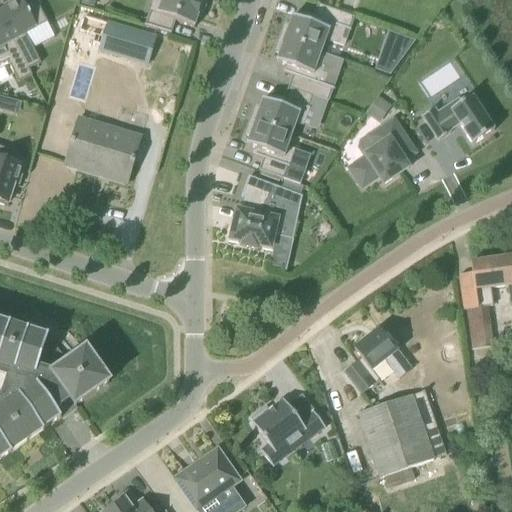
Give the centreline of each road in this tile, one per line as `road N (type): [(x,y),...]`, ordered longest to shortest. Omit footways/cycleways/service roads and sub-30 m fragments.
road 1 (residential): [(194,370),(256,365),(419,245),(511,199)]
road 2 (residential): [(195,297),(196,159),(251,0)]
road 3 (residential): [(46,511),(182,418),(194,370)]
road 4 (residential): [(195,297),(168,296),(0,242)]
